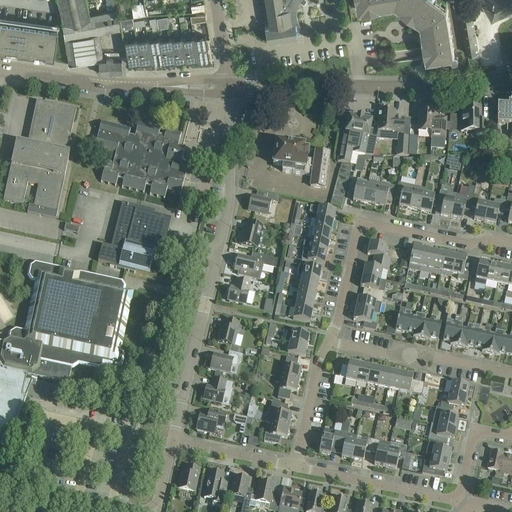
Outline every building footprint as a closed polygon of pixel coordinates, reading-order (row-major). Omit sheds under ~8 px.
[(56,0),(62,21),(89,15),(85,0),(56,0)] [(106,1),(108,11),(115,10),(113,0),(106,1)] [(264,0),(269,26),(264,27),(267,42),(296,37),(295,31),(294,21),(297,20),(298,21),(297,19),(297,17),(296,15),(296,13),(296,11),(296,9),(296,7),(297,5),(297,3),(298,1),(302,3),(303,0),(264,0)] [(356,0),(358,8),(360,8),(360,10),(362,9),(363,12),(395,7),(420,26),(426,58),(429,58),(429,59),(431,59),(431,62),(452,58),(452,59),(453,60),(454,61),(455,61),(456,61),(457,60),(458,59),(458,58),(458,57),(458,56),(457,55),(456,54),(455,54),(454,54),(448,10),(447,9),(447,8),(435,0),(356,0)] [(511,0),(482,0),(492,17),(501,12),(502,13),(511,6),(511,0)] [(132,17),(145,14),(144,3),(131,5),(132,17)] [(191,12),(205,9),(204,3),(190,6),(191,12)] [(108,11),(89,15),(62,21),(65,41),(68,65),(98,60),(99,57),(100,57),(102,57),(100,34),(121,29),(117,10),(115,10),(108,11)] [(467,54),(479,52),(472,10),(460,12),(467,54)] [(57,29),(0,21),(0,50),(5,51),(6,49),(16,50),(16,53),(33,55),(34,53),(44,54),(44,57),(53,58),(57,29)] [(193,36),(193,35),(182,37),(186,60),(186,61),(197,59),(193,36)] [(209,58),(205,35),(193,36),(197,59),(197,60),(209,58)] [(170,38),(170,36),(159,38),(163,61),(163,62),(174,60),(170,38)] [(182,37),(182,36),(170,38),(174,60),(174,61),(186,60),(182,37)] [(147,39),(147,37),(136,39),(139,61),(140,63),(151,61),(147,39)] [(159,38),(159,37),(147,39),(151,61),(151,62),(163,61),(159,38)] [(136,39),(136,38),(124,39),(128,63),(139,61),(136,39)] [(120,57),(102,57),(100,57),(99,57),(98,60),(99,74),(121,74),(121,64),(120,57)] [(65,159),(76,110),(58,106),(58,108),(54,107),(54,105),(38,102),(26,156),(18,154),(16,164),(12,163),(3,201),(23,205),(27,185),(38,187),(34,206),(29,205),(27,213),(56,220),(68,160),(65,159)] [(497,126),(507,126),(507,132),(511,132),(511,137),(511,139),(511,138),(511,104),(497,104),(497,126)] [(488,136),(488,132),(487,122),(481,122),(481,108),(463,109),(463,116),(461,116),(461,132),(475,132),(475,136),(488,136)] [(445,139),(446,129),(446,119),(434,118),(435,111),(419,110),(418,132),(432,133),(431,138),(445,139)] [(365,155),(365,157),(373,156),(376,139),(387,140),(387,132),(394,133),(394,132),(398,132),(397,141),(396,156),(407,156),(409,137),(403,136),(403,133),(404,129),(404,126),(404,119),(395,118),(395,112),(379,111),(378,121),(378,132),(376,137),(369,136),(368,138),(365,155)] [(365,155),(368,138),(369,136),(372,122),(363,120),(363,118),(358,117),(357,119),(349,117),(345,133),(346,133),(346,134),(343,134),(340,147),(337,162),(350,165),(356,166),(358,157),(365,157),(365,155)] [(95,148),(94,150),(108,154),(116,156),(114,163),(106,161),(101,183),(116,187),(118,179),(119,179),(122,180),(124,180),(122,188),(144,194),(146,186),(147,187),(150,187),(152,188),(150,196),(165,199),(167,191),(180,195),(181,195),(189,164),(182,162),(184,151),(185,151),(182,150),(178,149),(179,144),(182,133),(180,132),(166,129),(164,137),(159,135),(161,128),(139,122),(135,137),(129,136),(131,128),(102,121),(98,135),(95,148)] [(407,156),(415,157),(417,137),(409,137),(407,156)] [(324,189),(330,154),(315,152),(314,161),(307,160),(308,151),(304,151),(304,147),(276,143),(273,145),(272,150),(275,152),(273,165),(283,166),(282,172),(304,175),(312,176),(310,187),(324,189)] [(373,156),(365,157),(358,157),(356,166),(355,171),(361,173),(364,161),(373,161),(373,156)] [(447,157),(446,166),(450,168),(449,170),(460,172),(461,169),(462,160),(447,157)] [(496,173),(496,160),(488,160),(488,173),(496,173)] [(341,208),(352,167),(341,164),(340,170),(339,170),(330,205),(341,208)] [(364,204),(367,187),(361,185),(362,180),(357,179),(356,184),(353,201),(364,204)] [(364,204),(374,206),(379,183),(369,181),(367,187),(364,204)] [(394,187),(379,183),(374,206),(385,208),(388,196),(392,197),(394,187)] [(399,207),(410,209),(414,187),(398,183),(397,189),(402,190),(401,197),(399,207)] [(420,212),(424,194),(425,189),(414,187),(410,209),(420,212)] [(471,208),(473,196),(473,195),(475,188),(469,187),(467,197),(456,195),(451,218),(462,221),(465,210),(470,211),(471,208)] [(440,216),(451,218),(456,195),(440,191),(437,204),(443,205),(440,216)] [(434,197),(424,194),(420,212),(431,214),(433,204),(434,197)] [(283,198),(279,197),(267,195),(266,200),(252,197),(249,211),(267,215),(271,202),(278,204),(278,202),(282,203),(283,198)] [(474,220),(485,223),(489,205),(478,203),(480,197),(473,196),(471,208),(476,209),(474,220)] [(504,211),(507,199),(501,197),(500,201),(495,200),(493,206),(489,205),(485,223),(496,225),(498,214),(504,215),(504,211)] [(135,274),(135,272),(157,278),(161,261),(155,259),(156,255),(153,254),(162,219),(171,221),(171,220),(154,216),(154,212),(122,204),(111,248),(102,246),(98,263),(110,266),(110,267),(135,274)] [(317,214),(316,219),(333,223),(336,212),(311,207),(309,213),(317,214)] [(331,233),(333,223),(316,219),(314,230),(331,233)] [(244,229),(241,245),(250,248),(257,249),(257,248),(261,231),(262,226),(259,225),(250,223),(248,230),(244,229)] [(66,226),(66,235),(79,234),(78,226),(66,226)] [(331,233),(314,230),(312,240),(305,239),(329,244),(331,233)] [(262,231),(260,248),(266,249),(269,231),(262,231)] [(327,254),(329,244),(305,239),(302,249),(304,249),(303,250),(327,254)] [(378,257),(377,263),(389,265),(391,260),(385,258),(387,248),(370,244),(367,255),(378,257)] [(420,267),(424,250),(413,248),(410,262),(408,269),(408,270),(419,272),(420,267)] [(324,265),(327,254),(303,250),(301,261),(315,263),(324,265)] [(430,275),(435,253),(424,250),(420,267),(419,272),(430,275)] [(441,276),(445,255),(435,253),(430,275),(430,274),(440,276),(441,276)] [(238,256),(235,270),(239,271),(238,275),(252,279),(253,277),(253,275),(261,277),(264,263),(263,263),(265,257),(263,256),(258,255),(253,254),(252,260),(238,256)] [(452,274),(456,257),(445,255),(441,276),(451,278),(452,274)] [(456,257),(452,274),(458,276),(457,279),(467,281),(468,274),(463,273),(466,259),(456,257)] [(402,261),(400,267),(408,269),(410,262),(402,261)] [(487,282),(490,265),(479,262),(474,284),(485,287),(486,282),(487,282)] [(0,450),(1,448),(2,441),(7,442),(7,443),(26,397),(22,396),(23,392),(24,392),(25,392),(25,391),(26,391),(26,390),(27,390),(27,389),(27,388),(27,387),(27,386),(26,385),(25,385),(25,384),(24,384),(25,380),(26,376),(26,375),(68,384),(71,369),(73,369),(75,368),(76,367),(78,365),(100,370),(103,368),(104,364),(118,367),(119,368),(122,366),(124,355),(123,352),(120,351),(131,301),(133,293),(125,291),(126,287),(122,281),(60,268),(58,267),(56,267),(53,266),(35,263),(30,266),(27,276),(31,282),(35,283),(25,331),(15,329),(9,333),(8,337),(2,341),(0,340),(0,450)] [(388,272),(389,265),(377,263),(376,268),(365,266),(363,277),(380,281),(382,270),(388,272)] [(501,267),(490,265),(487,282),(497,284),(501,267)] [(297,277),(302,277),(319,281),(321,270),(300,266),(297,277)] [(497,284),(508,286),(511,269),(501,267),(497,284)] [(288,275),(284,274),(281,273),(279,284),(283,284),(284,279),(287,279),(288,275)] [(302,277),(300,288),(317,292),(319,281),(302,277)] [(371,290),(370,296),(383,298),(384,293),(386,283),(380,281),(363,277),(360,288),(371,290)] [(250,283),(247,282),(237,280),(235,289),(230,288),(227,301),(246,305),(249,292),(248,292),(250,283)] [(282,289),(283,284),(279,284),(276,294),(279,295),(284,296),(285,290),(282,289)] [(314,302),(317,292),(300,288),(297,298),(314,302)] [(448,293),(447,298),(462,301),(463,296),(448,293)] [(356,310),(373,314),(379,315),(381,305),(383,298),(370,296),(369,301),(358,299),(356,310)] [(482,305),(483,300),(466,297),(465,302),(482,305)] [(312,313),(314,302),(297,298),(295,309),(312,313)] [(440,307),(446,308),(447,301),(438,299),(437,303),(440,307)] [(272,315),(274,306),(275,302),(266,300),(263,314),(272,315)] [(397,321),(395,331),(406,333),(409,318),(410,312),(410,310),(412,304),(406,303),(405,309),(406,309),(406,311),(404,316),(399,315),(397,321)] [(310,324),(312,313),(295,309),(293,320),(310,324)] [(371,324),(373,314),(356,310),(353,321),(364,323),(363,329),(376,332),(377,325),(371,324)] [(416,338),(421,315),(417,314),(415,319),(409,318),(406,333),(414,335),(413,337),(416,338)] [(416,338),(427,340),(430,324),(424,323),(425,316),(421,315),(416,338)] [(432,317),(430,324),(427,340),(430,341),(430,338),(438,340),(440,330),(441,324),(435,323),(436,318),(432,317)] [(239,324),(236,323),(226,321),(224,328),(221,327),(217,343),(231,347),(233,347),(239,324)] [(445,331),(443,341),(451,343),(450,345),(453,346),(458,323),(454,322),(452,327),(446,325),(445,331)] [(461,323),(458,323),(453,346),(464,348),(467,332),(461,331),(462,324),(461,323)] [(475,348),(478,332),(472,331),(473,326),(469,325),(467,332),(464,348),(467,349),(467,346),(475,348)] [(484,334),(478,332),(475,348),(482,350),(482,352),(485,353),(488,336),(491,326),(486,325),(484,334)] [(386,334),(394,335),(395,329),(387,327),(386,334)] [(309,336),(287,331),(285,342),(290,343),(307,347),(309,336)] [(485,353),(496,355),(500,332),(496,331),(494,338),(488,336),(485,353)] [(507,355),(510,339),(504,338),(505,333),(500,332),(496,355),(498,356),(499,353),(507,355)] [(305,358),(307,347),(290,343),(287,354),(305,358)] [(243,356),(239,355),(238,355),(229,353),(228,358),(214,355),(211,369),(229,373),(231,366),(236,367),(241,364),(243,356)] [(282,378),(299,382),(302,371),(296,369),(298,360),(286,358),(282,378)] [(356,383),(360,366),(349,363),(348,367),(342,366),(340,378),(335,377),(334,385),(341,387),(343,379),(346,380),(345,380),(356,383)] [(371,368),(360,366),(356,383),(367,385),(371,368)] [(367,385),(378,387),(381,370),(371,368),(367,385)] [(392,372),(381,370),(378,387),(388,389),(392,372)] [(388,389),(399,392),(402,375),(392,372),(388,389)] [(413,377),(402,375),(399,392),(409,394),(410,393),(416,395),(418,382),(412,381),(413,377)] [(299,382),(282,378),(278,399),(289,401),(291,392),(297,393),(299,382)] [(449,394),(467,398),(469,387),(457,384),(457,382),(447,379),(444,393),(449,394)] [(207,387),(203,400),(213,402),(222,404),(224,397),(231,398),(233,390),(232,389),(233,384),(226,383),(223,382),(213,380),(211,388),(207,387)] [(424,384),(418,382),(416,395),(422,396),(422,393),(423,389),(424,384)] [(246,386),(244,393),(251,394),(252,387),(246,386)] [(464,409),(467,398),(449,394),(447,404),(441,403),(440,409),(449,411),(453,412),(454,407),(464,409)] [(352,405),(362,408),(363,403),(357,402),(353,398),(352,405)] [(272,424),(290,428),(292,416),(288,416),(289,410),(287,410),(288,406),(272,403),(270,413),(265,423),(272,424)] [(431,424),(431,425),(456,430),(458,419),(447,417),(449,411),(440,409),(436,408),(432,425),(431,424)] [(200,415),(196,430),(197,430),(198,433),(202,434),(204,432),(215,435),(216,429),(223,431),(224,428),(226,418),(227,415),(224,415),(214,412),(213,418),(208,417),(200,415)] [(249,437),(251,428),(253,420),(247,419),(245,426),(243,436),(249,437)] [(412,424),(412,422),(397,419),(395,428),(410,431),(411,430),(412,424)] [(280,446),(281,441),(281,438),(287,439),(290,428),(272,424),(270,435),(265,434),(264,442),(280,446)] [(453,441),(456,430),(431,425),(428,441),(429,441),(442,444),(443,439),(453,441)] [(332,445),(338,446),(341,433),(324,430),(323,436),(319,453),(330,456),(332,445)] [(357,437),(341,433),(338,446),(344,447),(341,458),(352,460),(356,443),(357,437)] [(356,443),(352,460),(363,463),(365,452),(371,453),(374,440),(367,439),(363,438),(357,437),(356,443)] [(385,467),(389,450),(378,448),(380,442),(374,440),(371,453),(376,454),(374,465),(385,467)] [(425,458),(431,459),(449,463),(451,452),(440,450),(442,444),(429,441),(425,458)] [(390,444),(389,450),(385,467),(396,470),(398,459),(404,460),(406,451),(407,448),(390,444)] [(491,452),(487,470),(496,472),(495,478),(499,479),(504,456),(504,454),(491,452)] [(511,457),(504,456),(499,479),(503,480),(504,475),(511,476),(511,457)] [(446,474),(449,463),(431,459),(429,469),(418,467),(417,473),(435,477),(436,471),(446,474)] [(194,493),(197,479),(199,470),(187,467),(185,474),(182,473),(178,490),(194,493)] [(223,507),(224,502),(227,490),(221,489),(224,475),(210,472),(204,498),(213,500),(212,505),(223,507)] [(249,507),(250,505),(252,495),(246,494),(249,480),(235,477),(231,496),(244,499),(243,506),(249,507)] [(272,511),(274,511),(276,503),(276,501),(271,499),(274,486),(260,483),(256,501),(270,504),(268,511),(272,511)] [(276,503),(274,511),(279,511),(280,509),(295,511),(298,511),(302,495),(290,492),(290,489),(284,488),(280,504),(276,503)] [(326,511),(327,509),(321,508),(323,496),(310,493),(306,511),(326,511)] [(345,511),(347,501),(334,499),(331,511),(345,511)] [(371,511),(373,507),(357,503),(355,511),(371,511)]
